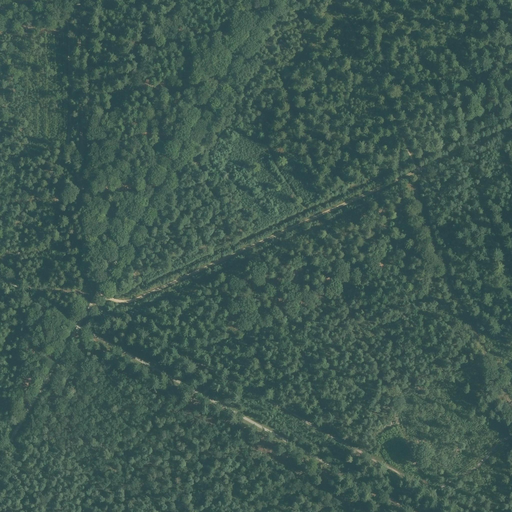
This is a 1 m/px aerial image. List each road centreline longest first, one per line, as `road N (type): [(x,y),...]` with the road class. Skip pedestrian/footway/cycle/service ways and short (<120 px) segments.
road 1 (track): [(511,437),(475,468),(431,487),(87,294)]
road 2 (track): [(511,124),(133,299),(97,293)]
road 3 (track): [(336,0),(416,168),(485,263),(511,262)]
road 4 (track): [(87,294),(78,0)]
road 5 (track): [(68,0),(69,137),(12,268)]
road 6 (track): [(416,168),(420,233),(511,416)]
road 7 (track): [(310,217),(270,159),(265,119),(324,6),(339,0)]
road 8 (track): [(38,293),(14,335),(0,419)]
